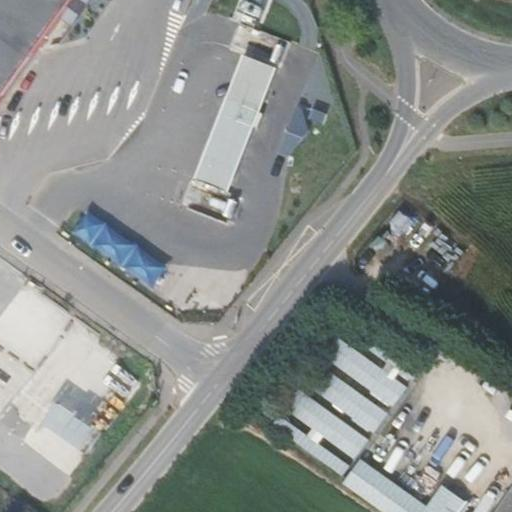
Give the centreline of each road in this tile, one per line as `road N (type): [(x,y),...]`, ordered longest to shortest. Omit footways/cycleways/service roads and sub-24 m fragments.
road 1 (tertiary): [(409,124),(231,379)]
road 2 (unclassified): [(0,212),(231,379)]
road 3 (tertiary): [(231,379),(118,511)]
road 4 (secondary): [(406,0),(431,28),(476,54),(511,61)]
road 5 (unclassified): [(397,0),(409,124)]
